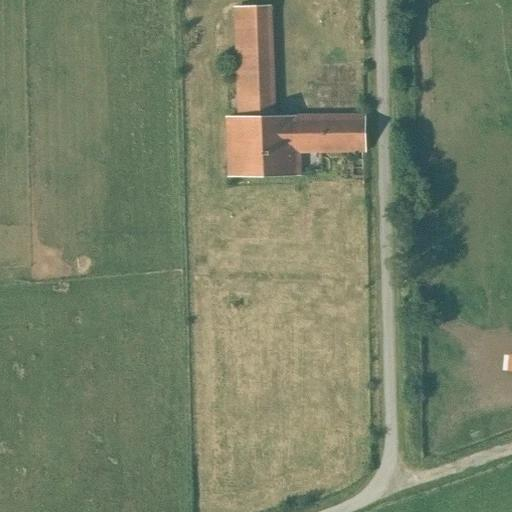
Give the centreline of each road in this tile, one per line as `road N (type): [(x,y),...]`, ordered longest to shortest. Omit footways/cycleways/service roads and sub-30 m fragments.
road 1 (unclassified): [(379,0),(390,453),(369,497),(335,511)]
road 2 (track): [(511,445),(369,497)]
